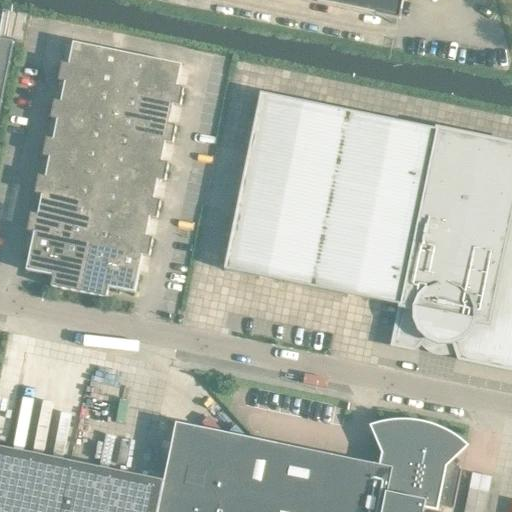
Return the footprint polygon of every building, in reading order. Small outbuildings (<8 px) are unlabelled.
[(306,0),(399,19),(403,0),(306,0)] [(0,109),(14,42),(0,39),(0,109)] [(59,81),(65,83),(120,94),(128,54),(73,43),(69,65),(63,63),(59,81)] [(120,94),(174,105),(180,106),(184,88),(177,87),(182,65),(128,54),(120,94)] [(51,119),(58,120),(112,131),(120,94),(65,83),(61,102),(55,101),(51,119)] [(112,131),(166,142),(173,144),(176,126),(170,125),(174,105),(120,94),(112,131)] [(365,299),(401,306),(393,345),(414,350),(420,344),(440,348),(457,351),(460,360),(461,359),(511,369),(511,145),(438,130),(261,94),(243,180),(225,270),(270,279),(365,299)] [(43,156),(50,158),(104,169),(112,131),(58,120),(54,140),(47,139),(43,156)] [(112,131),(104,169),(158,180),(165,181),(168,164),(162,162),(166,142),(112,131)] [(36,194),(42,195),(96,206),(104,169),(50,158),(46,178),(39,176),(36,194)] [(96,206),(151,218),(157,219),(161,201),(154,200),(158,180),(104,169),(96,206)] [(28,232),(34,233),(89,244),(96,206),(42,195),(38,215),(32,214),(28,232)] [(96,206),(89,244),(143,255),(149,256),(153,239),(146,237),(151,218),(96,206)] [(51,286),(79,292),(89,244),(34,233),(27,271),(53,276),(51,286)] [(89,244),(79,292),(106,298),(109,288),(135,293),(143,255),(89,244)] [(395,427),(379,430),(389,454),(388,458),(386,467),(255,440),(177,423),(158,511),(424,511),(427,503),(433,505),(441,465),(460,447),(445,437),(429,431),(413,427),(395,427)]
